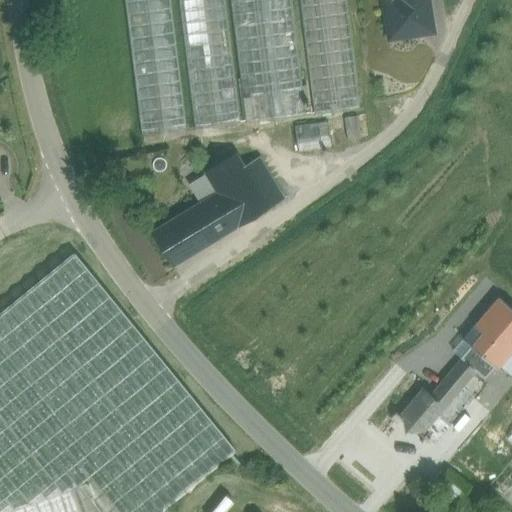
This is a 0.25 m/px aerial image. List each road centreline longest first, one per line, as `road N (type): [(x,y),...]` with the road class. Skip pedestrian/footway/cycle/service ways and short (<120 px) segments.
road 1 (residential): [(155,318),(326,201),(434,100),(480,0)]
road 2 (unclassified): [(155,318),(299,467),(358,511)]
road 3 (unclassified): [(67,198),(155,318)]
road 4 (unclassified): [(35,71),(67,198)]
